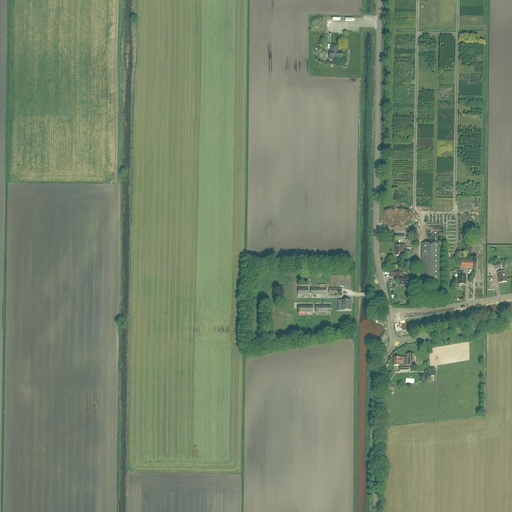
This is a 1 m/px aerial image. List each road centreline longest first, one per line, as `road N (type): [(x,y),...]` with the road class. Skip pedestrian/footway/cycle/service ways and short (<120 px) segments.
road 1 (unclassified): [(389,313),(375,251),(377,0)]
road 2 (tertiary): [(376,511),(379,373),(394,344)]
road 3 (residential): [(389,313),(511,295)]
road 4 (tertiary): [(394,344),(511,320)]
